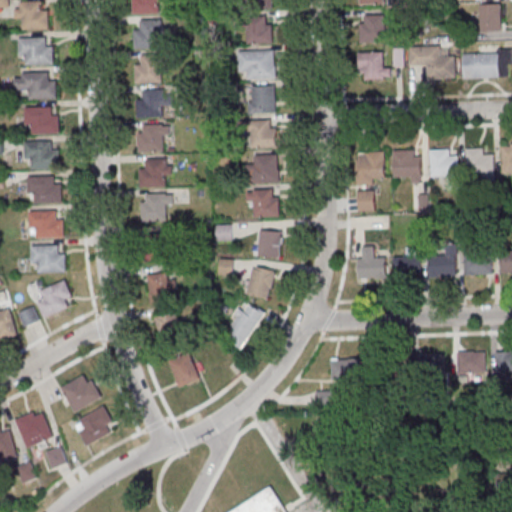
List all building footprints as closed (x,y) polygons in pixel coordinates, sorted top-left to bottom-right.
[(131,0),(132,13),(159,12),(159,1),(165,0),(131,0)] [(21,2),(41,1),(41,8),(47,8),(47,28),(22,29),(21,2)] [(479,6),(501,5),(502,31),(480,32),(479,6)] [(245,14),(265,13),(265,23),(271,23),(272,41),(246,42),(246,26),(239,27),(238,17),(245,17),(245,14)] [(364,17),(384,16),(385,18),(391,18),(391,26),(385,26),(385,43),(360,44),(360,25),(364,25),(364,17)] [(139,19),(139,28),(133,28),(133,47),(161,46),(160,35),(167,34),(167,25),(160,25),(160,18),(139,19)] [(17,37),(45,36),(45,45),(51,44),(52,63),(24,64),(24,54),(18,54),(17,37)] [(456,56),(444,56),(444,47),(411,47),(411,66),(430,66),(430,77),(456,77),(456,56)] [(272,48),(273,64),(274,64),(275,77),(247,78),(246,69),(238,69),(238,50),(272,48)] [(466,76),(511,76),(511,51),(466,51),(466,76)] [(361,52),(361,79),(392,79),(392,68),(384,68),(384,52),(361,52)] [(140,54),(140,63),(134,63),(134,82),(162,81),(161,69),(168,69),(168,60),(161,60),(161,53),(140,54)] [(20,72),(48,71),(48,80),(55,79),(55,98),(28,99),(28,88),(12,89),(12,77),(21,77),(20,72)] [(277,114),(277,87),(251,87),(251,114),(277,114)] [(141,88),(142,97),(135,98),(136,117),(163,116),(162,104),(169,104),(169,95),(162,95),(162,88),(141,88)] [(23,106),(51,106),(51,113),(57,113),(57,133),(32,133),(32,123),(24,123),(23,106)] [(252,120),(252,148),(277,148),(277,120),(252,120)] [(142,123),(142,132),(135,132),(136,151),(163,150),(163,133),(169,133),(169,124),(162,125),(162,122),(142,123)] [(23,141),(50,140),(50,148),(58,148),(58,167),(30,167),(30,157),(24,157),(23,141)] [(511,144),(500,145),(501,172),(511,171),(511,144)] [(465,148),(466,174),(483,174),(483,181),(492,181),(492,174),(494,174),(493,153),(483,154),(482,147),(465,148)] [(429,149),(430,175),(446,175),(447,188),(458,188),(457,154),(449,154),(448,148),(429,149)] [(392,149),(393,176),(410,175),(410,182),(419,182),(419,176),(421,176),(420,155),(414,155),(413,149),(392,149)] [(357,183),(386,183),(386,151),(357,151),(357,183)] [(280,183),(280,155),(252,155),(252,183),(280,183)] [(144,158),(145,167),(138,167),(139,186),(166,185),(166,174),(172,174),(172,164),(165,165),(165,157),(144,158)] [(26,176),(53,175),(54,182),(60,182),(60,201),(34,202),(34,191),(27,191),(26,176)] [(252,190),(252,216),(280,216),(280,190),(252,190)] [(376,190),(359,190),(359,210),(376,210),(376,190)] [(146,192),(146,201),(139,202),(140,220),(166,220),(165,203),(172,202),(171,194),(165,194),(165,192),(146,192)] [(28,211),(55,210),(55,217),(61,217),(62,235),(36,236),(35,226),(28,226),(28,211)] [(282,257),(282,231),(260,231),(260,257),(282,257)] [(147,233),(147,260),(170,260),(170,233),(147,233)] [(430,276),(459,276),(459,244),(448,244),(448,256),(430,256),(430,276)] [(30,246),(57,245),(57,252),(63,252),(64,270),(38,271),(37,261),(30,261),(30,246)] [(360,279),(388,279),(388,258),(375,258),(375,247),(360,247),(360,279)] [(511,250),(503,251),(503,273),(511,273),(511,250)] [(494,274),(494,253),(466,253),(466,274),(494,274)] [(422,258),(395,258),(395,278),(422,278),(422,258)] [(270,299),(277,270),(255,265),(248,294),(270,299)] [(177,280),(170,281),(169,273),(148,275),(151,303),(173,301),(172,291),(178,290),(177,280)] [(38,289),(63,278),(71,295),(64,298),(67,305),(43,316),(36,301),(42,298),(38,289)] [(244,310),(241,308),(226,338),(246,349),(265,311),(248,303),(244,310)] [(11,309),(2,312),(0,306),(0,305),(0,341),(19,336),(11,309)] [(162,339),(184,333),(178,312),(156,318),(162,339)] [(494,350),(511,349),(511,370),(495,371),(494,350)] [(456,351),(483,350),(485,371),(457,372),(456,351)] [(201,378),(191,352),(171,360),(182,386),(201,378)] [(414,353),(442,352),(443,373),(415,374),(414,353)] [(371,356),(399,355),(400,376),(372,378),(371,356)] [(333,358),(333,380),(362,380),(362,358),(333,358)] [(78,412),(104,394),(87,371),(62,389),(78,412)] [(334,405),(334,390),(317,390),(317,405),(334,405)] [(115,420),(105,405),(76,422),(89,445),(111,432),(107,425),(115,420)] [(55,437),(42,408),(16,419),(30,451),(48,444),(47,440),(55,437)] [(0,431),(8,429),(16,455),(0,459),(0,431)] [(53,468),(68,462),(62,445),(47,451),(53,468)] [(230,511),(271,486),(287,511),(230,511)]
